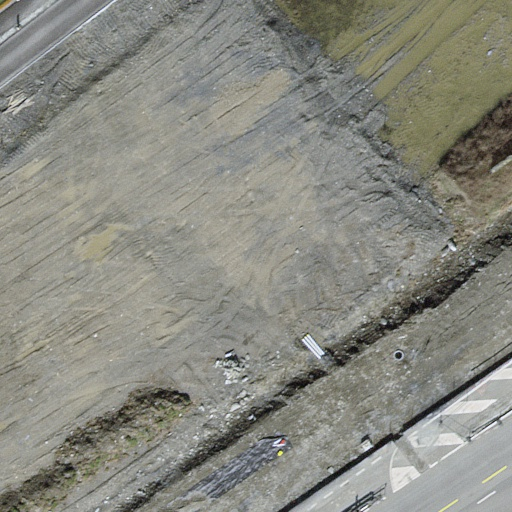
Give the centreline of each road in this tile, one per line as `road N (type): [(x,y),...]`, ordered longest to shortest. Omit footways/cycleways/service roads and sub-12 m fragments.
road 1 (primary): [(511,372),(308,511)]
road 2 (primary): [(366,511),(511,411)]
